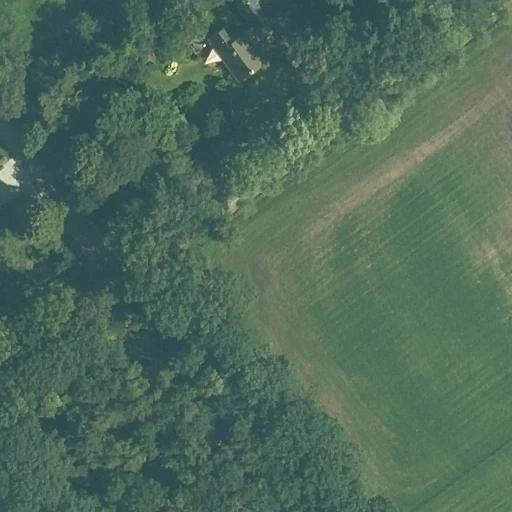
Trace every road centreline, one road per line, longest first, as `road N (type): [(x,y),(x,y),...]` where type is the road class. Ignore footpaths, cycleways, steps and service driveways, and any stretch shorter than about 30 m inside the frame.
road 1 (tertiary): [(0,356),(490,0)]
road 2 (track): [(113,511),(0,356)]
